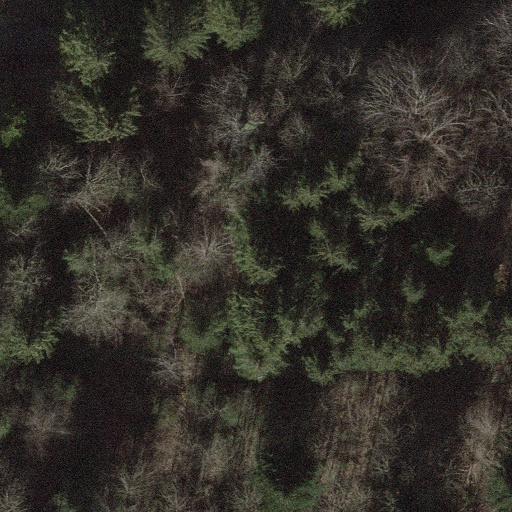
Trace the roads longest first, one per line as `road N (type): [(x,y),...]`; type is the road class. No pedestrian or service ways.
road 1 (track): [(0,350),(203,366),(487,333),(511,322)]
road 2 (track): [(0,46),(94,43),(387,0)]
